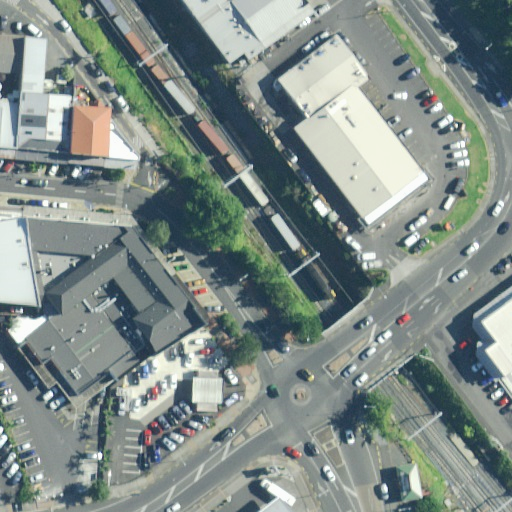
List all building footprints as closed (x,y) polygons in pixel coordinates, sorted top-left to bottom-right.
[(173,0),(220,65),(304,5),(300,0),(173,0)] [(277,124),(352,216),(411,169),(344,87),(357,76),(322,33),(264,80),(291,113),(277,124)] [(9,37),(0,36),(0,74),(5,75),(9,37)] [(6,104),(2,147),(52,151),(57,95),(27,92),(32,40),(11,38),(6,104)] [(95,104),(61,102),(58,153),(92,155),(95,104)] [(134,149),(104,108),(100,157),(133,160),(134,149)] [(15,211),(31,294),(48,314),(97,275),(124,309),(116,315),(135,339),(145,352),(194,314),(122,223),(15,211)] [(15,222),(0,224),(0,302),(29,305),(15,222)] [(124,309),(97,275),(48,314),(15,340),(60,398),(135,339),(116,315),(124,309)] [(467,347),(506,400),(511,395),(511,292),(473,320),(484,335),(467,347)] [(220,379),(214,379),(215,371),(197,371),(197,378),(188,378),(187,402),(194,402),(194,410),(219,411),(220,379)] [(418,490),(413,462),(390,466),(397,503),(428,497),(426,489),(418,490)]
